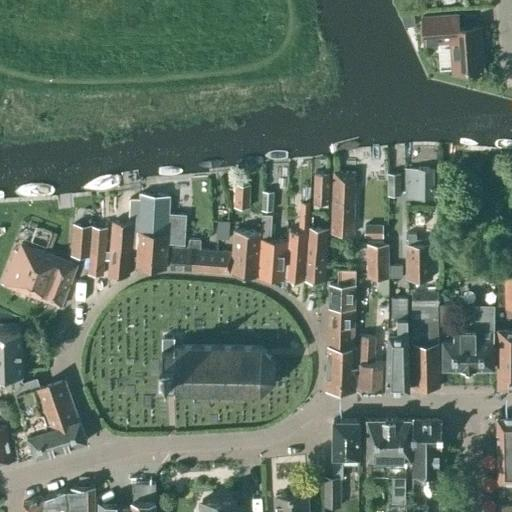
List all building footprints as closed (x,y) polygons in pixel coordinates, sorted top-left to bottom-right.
[(405,13),(400,14),(404,27),(414,25),(414,20),(412,11),(405,13)] [(449,41),(451,70),(483,67),(480,25),(458,27),(457,13),(421,16),(423,43),(449,41)] [(406,197),(432,197),(433,167),(405,167),(406,197)] [(330,231),(353,232),(355,171),(333,170),(330,231)] [(313,201),(327,201),(329,171),(315,171),(313,201)] [(388,171),(388,194),(402,194),(401,172),(388,171)] [(234,206),(247,207),(249,183),(235,182),(234,206)] [(284,277),(304,279),(307,226),(310,184),(301,183),(298,229),(286,228),(285,239),(284,277)] [(263,189),(261,209),(272,210),(274,190),(263,189)] [(169,194),(140,192),(140,196),(137,245),(136,266),(165,268),(167,241),(184,242),(186,212),(168,211),(169,194)] [(130,245),(137,245),(140,196),(133,196),(131,221),(112,220),(108,273),(128,274),(130,245)] [(258,275),(284,277),(285,239),(268,238),(270,214),(260,213),(259,232),(258,275)] [(217,219),(215,238),(227,239),(228,219),(217,219)] [(72,223),(70,254),(89,255),(92,224),(72,223)] [(364,223),(364,236),(382,236),(382,223),(372,223),(364,223)] [(89,255),(88,272),(101,273),(102,273),(106,225),(92,224),(89,255)] [(327,227),(307,226),(304,279),(324,281),(327,227)] [(231,272),(256,275),(258,232),(233,229),(231,272)] [(416,234),(406,234),(406,242),(406,244),(416,243),(416,234)] [(186,247),(171,246),(169,268),(190,269),(192,247),(199,247),(200,237),(189,237),(186,247)] [(1,283),(60,305),(76,264),(17,242),(1,283)] [(367,243),(367,277),(378,277),(377,294),(388,294),(388,243),(367,243)] [(432,277),(431,243),(416,243),(406,244),(407,278),(432,277)] [(230,272),(230,250),(199,247),(192,247),(190,269),(230,272)] [(340,267),(339,282),(329,282),(328,305),(354,306),(355,283),(354,283),(355,268),(340,267)] [(451,324),(450,302),(437,302),(437,290),(412,291),(413,303),(412,303),(412,386),(439,386),(438,324),(451,324)] [(392,296),(392,317),(392,330),(388,330),(386,387),(409,386),(407,296),(392,296)] [(475,366),(494,366),(494,304),(470,303),(469,328),(453,328),(453,339),(442,338),(442,366),(461,366),(461,367),(475,367),(475,366)] [(328,305),(327,343),(353,345),(354,306),(328,305)] [(497,388),(511,387),(511,327),(496,328),(497,388)] [(0,331),(0,376),(21,375),(20,331),(0,331)] [(377,334),(361,333),(361,338),(360,353),(358,366),(358,388),(385,387),(386,360),(375,359),(377,334)] [(356,353),(353,345),(327,343),(326,387),(355,388),(356,353)] [(273,379),(274,376),(275,360),(274,358),(262,346),(260,345),(173,344),(173,349),(161,349),(161,360),(161,373),(161,386),(174,385),(174,390),(240,391),(259,391),(261,390),(273,379)] [(39,387),(32,377),(12,384),(24,425),(10,429),(18,459),(34,454),(35,454),(87,438),(79,417),(64,377),(63,377),(63,378),(39,387)] [(0,405),(0,412),(5,417),(9,416),(8,414),(6,405),(0,405)] [(511,511),(511,416),(497,416),(497,511),(511,511)] [(339,476),(342,476),(342,458),(339,458),(339,455),(358,454),(358,418),(333,418),(332,455),(331,476),(323,476),(323,504),(339,504),(339,476)] [(366,458),(411,458),(411,418),(366,418),(366,458)] [(441,448),(441,418),(412,418),(412,452),(412,474),(440,474),(440,448),(441,448)] [(0,458),(13,456),(5,424),(0,424),(0,458)] [(405,475),(392,475),(392,501),(405,501),(405,475)] [(132,498),(99,498),(98,511),(154,511),(155,482),(133,480),(132,498)] [(93,511),(94,484),(71,484),(71,488),(66,488),(66,487),(43,495),(43,494),(23,501),(23,511),(93,511)] [(307,511),(306,492),(274,494),(275,511),(307,511)] [(233,497),(201,498),(202,502),(202,511),(241,511),(241,504),(233,505),(233,501),(233,498),(233,497)]
